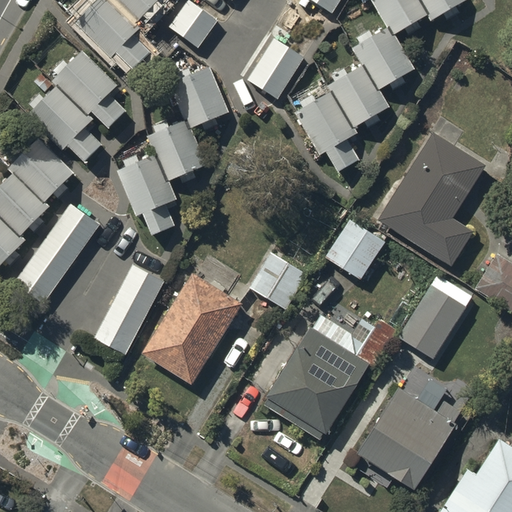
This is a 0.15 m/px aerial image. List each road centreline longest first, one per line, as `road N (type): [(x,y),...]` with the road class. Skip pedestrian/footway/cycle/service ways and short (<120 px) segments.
road 1 (residential): [(0,387),(199,511)]
road 2 (unknown): [(129,214),(51,352)]
